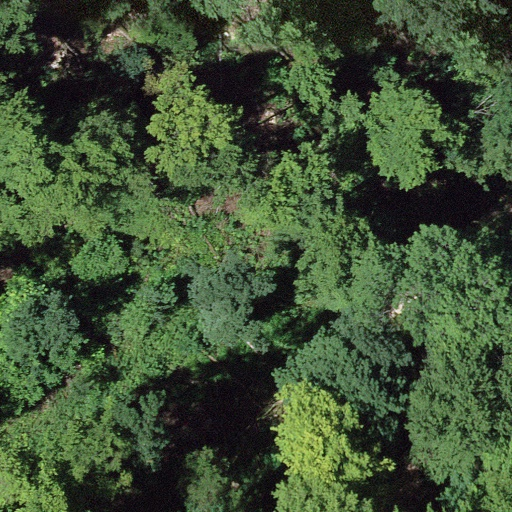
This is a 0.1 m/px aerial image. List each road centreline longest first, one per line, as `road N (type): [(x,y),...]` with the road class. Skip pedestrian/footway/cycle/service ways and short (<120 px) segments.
road 1 (track): [(511,175),(374,223),(241,288),(0,471)]
road 2 (track): [(511,379),(372,511)]
